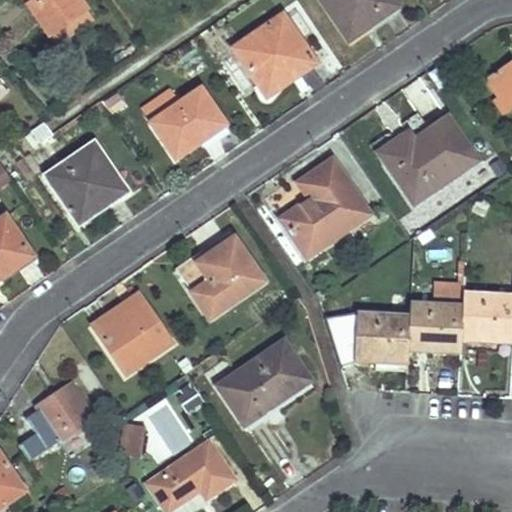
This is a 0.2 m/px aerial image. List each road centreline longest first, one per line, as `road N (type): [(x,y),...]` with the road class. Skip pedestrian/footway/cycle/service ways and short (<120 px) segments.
road 1 (residential): [(0,348),(55,289),(484,0)]
road 2 (residential): [(511,472),(370,459),(291,511)]
